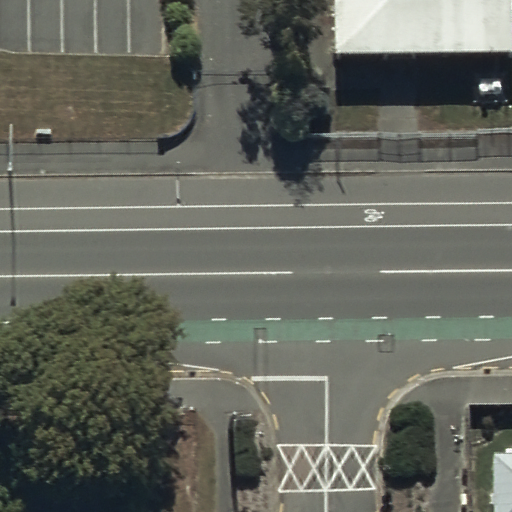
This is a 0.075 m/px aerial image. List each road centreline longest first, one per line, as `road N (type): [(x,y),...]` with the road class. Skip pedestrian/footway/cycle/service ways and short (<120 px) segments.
road 1 (secondary): [(0,277),(324,272)]
road 2 (residential): [(324,272),(328,511)]
road 3 (secondary): [(324,272),(511,271)]
